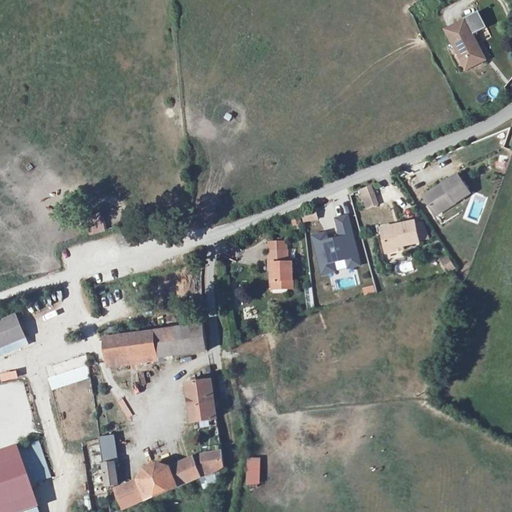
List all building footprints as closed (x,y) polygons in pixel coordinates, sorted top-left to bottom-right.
[(468,19),(449,29),(469,67),(487,58),(475,33),(489,26),(481,11),(467,18),(468,19)] [(457,199),(459,203),(470,196),(457,175),(426,195),(436,210),(457,199)] [(379,203),(372,185),(360,190),(367,207),(379,203)] [(439,216),(459,203),(457,199),(436,210),(439,216)] [(304,222),(322,219),(320,209),(303,216),(304,219),(304,222)] [(87,214),(90,234),(105,231),(102,212),(87,214)] [(313,232),(322,270),(359,261),(347,212),(336,215),(340,233),(327,237),(325,229),(313,232)] [(391,239),(385,242),(390,255),(411,248),(410,244),(424,239),(418,219),(403,223),(404,226),(397,228),(396,225),(388,227),(391,239)] [(388,227),(381,229),(385,242),(391,239),(388,227)] [(89,243),(81,246),(83,253),(91,251),(89,243)] [(288,249),(270,250),(270,260),(274,259),(275,276),(295,276),(293,258),(289,258),(288,249)] [(447,272),(456,267),(448,255),(439,260),(447,272)] [(172,273),(172,288),(189,287),(188,273),(172,273)] [(295,276),(275,276),(276,286),(295,285),(295,276)] [(363,287),(365,295),(377,292),(375,284),(363,287)] [(19,315),(0,323),(0,349),(28,337),(19,315)] [(201,322),(106,337),(110,364),(206,350),(201,322)] [(46,365),(48,374),(84,368),(83,359),(46,365)] [(87,364),(47,377),(52,390),(91,377),(87,364)] [(221,419),(212,369),(204,370),(207,382),(190,386),(197,422),(221,419)] [(19,449),(0,456),(0,511),(28,511),(40,508),(19,449)] [(219,466),(226,463),(224,451),(203,454),(205,464),(218,462),(219,466)] [(261,485),(261,457),(247,457),(247,485),(261,485)] [(173,470),(182,488),(206,476),(198,461),(173,470)] [(146,482),(154,500),(182,488),(173,470),(170,463),(143,474),(146,482)] [(107,464),(110,487),(120,486),(117,464),(107,464)] [(154,500),(146,482),(120,492),(129,510),(154,500)]
